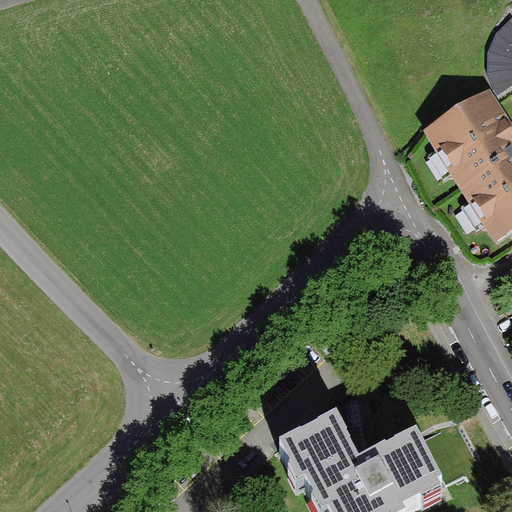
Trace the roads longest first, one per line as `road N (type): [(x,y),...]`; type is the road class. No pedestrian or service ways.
road 1 (residential): [(405,207),(346,245),(170,406)]
road 2 (residential): [(0,219),(170,406)]
road 3 (residential): [(405,207),(308,0)]
road 4 (residential): [(511,406),(405,207)]
road 5 (residential): [(170,406),(59,511)]
